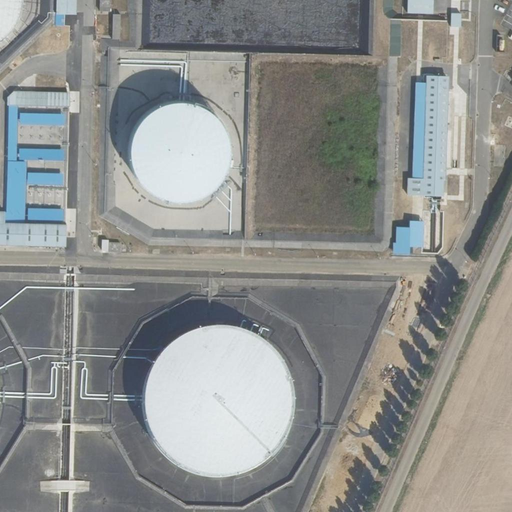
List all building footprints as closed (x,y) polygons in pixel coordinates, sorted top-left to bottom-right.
[(0,0),(0,44),(2,43),(7,39),(11,35),(15,30),(18,24),(21,19),(23,13),(24,6),(24,0),(0,0)] [(76,0),(56,0),(56,14),(77,14),(76,0)] [(110,12),(110,0),(99,0),(99,12),(110,12)] [(404,0),(404,15),(430,15),(430,0),(404,0)] [(65,26),(65,18),(55,18),(55,26),(65,26)] [(112,39),(119,39),(120,18),(113,18),(112,39)] [(400,54),(457,55),(458,32),(426,32),(426,41),(396,40),(396,54),(400,54)] [(162,69),(162,75),(169,74),(169,80),(175,79),(175,68),(162,69)] [(446,77),(424,77),(424,94),(419,95),(418,106),(425,107),(423,179),(408,179),(407,197),(441,198),(442,180),(444,180),(446,77)] [(194,106),(188,105),(181,104),(176,104),(170,106),(164,107),(158,110),(153,113),(148,117),(143,121),(139,126),(136,131),(134,137),(132,143),(130,149),(130,155),(130,161),(131,167),(133,173),(136,179),(139,184),(142,189),(147,193),(152,197),(157,201),(162,203),(168,205),(174,206),(181,207),(188,207),(194,205),(200,204),(205,201),(211,198),(215,194),(220,190),(224,185),(227,179),(229,174),(231,168),(232,162),(233,156),(232,149),(231,143),(229,137),(227,132),(224,126),(220,122),(215,117),(211,113),(205,110),(200,108),(194,106)] [(0,245),(66,248),(67,225),(5,223),(5,212),(0,211),(0,245)] [(394,227),(393,255),(409,256),(409,247),(422,248),(423,221),(408,220),(408,227),(394,227)] [(107,253),(120,253),(120,242),(107,242),(107,253)] [(245,328),(236,326),(227,325),(221,325),(212,325),(204,327),(195,330),(187,333),(180,338),(173,343),(166,350),(161,357),(156,364),(153,372),(150,381),(148,390),(148,398),(148,407),(150,416),(152,425),(156,433),(160,440),(165,447),(172,454),(178,460),(186,464),(194,468),(202,471),(211,473),(229,473),(237,472),(246,470),(254,466),(262,462),(269,457),(276,451),(281,444),(286,437),(290,429),(293,420),(295,412),(296,403),(296,394),(295,385),(293,377),(290,368),(286,360),(281,353),(275,347),(268,341),(261,336),(253,331),(245,328)] [(0,511),(21,511),(17,501),(15,511),(7,511),(2,500),(2,509),(0,508),(0,511)]
